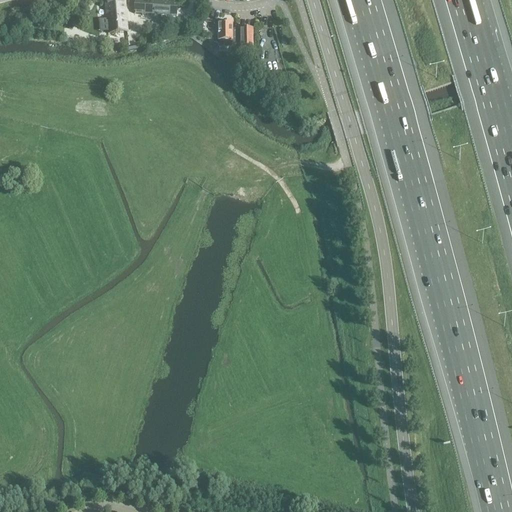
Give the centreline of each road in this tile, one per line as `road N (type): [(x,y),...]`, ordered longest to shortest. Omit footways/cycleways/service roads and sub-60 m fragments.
road 1 (motorway): [(362,0),(498,511)]
road 2 (tertiary): [(414,511),(380,233),(312,0)]
road 3 (motorway): [(511,173),(462,0)]
